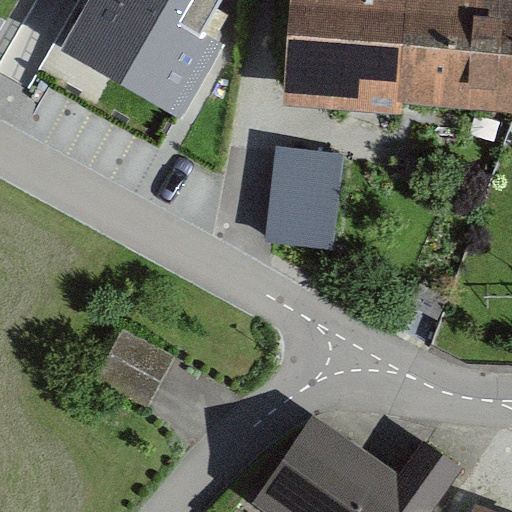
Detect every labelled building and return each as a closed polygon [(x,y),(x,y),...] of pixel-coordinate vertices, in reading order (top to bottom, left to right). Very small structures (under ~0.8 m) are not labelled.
[(103,0),(88,27),(130,51),(116,74),(179,110),(218,42),(205,34),(224,0),(103,0)] [(430,0),(313,0),(307,111),(511,123),(511,5),(431,1),(430,0)] [(345,157),(272,152),(265,250),(338,255),(345,157)] [(190,368),(135,339),(108,390),(163,419),(190,368)] [(398,491),(308,429),(259,498),(279,511),(429,511),(459,470),(428,448),(398,491)]
